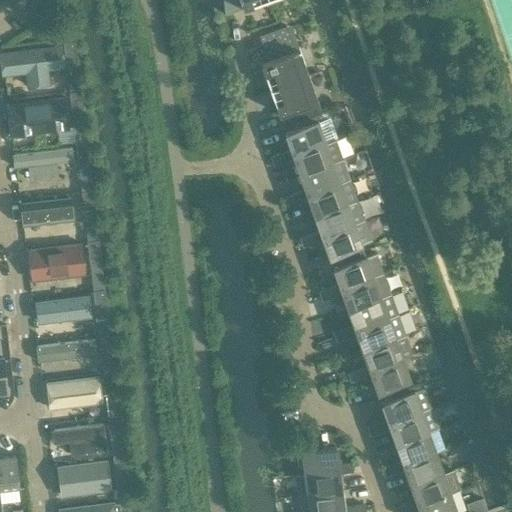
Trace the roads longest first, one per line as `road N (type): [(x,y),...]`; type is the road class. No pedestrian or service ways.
road 1 (residential): [(386,511),(357,430),(311,400),(292,265),(253,162)]
road 2 (unclassified): [(221,511),(177,171)]
road 3 (residential): [(34,424),(2,216)]
road 4 (unclassified): [(177,171),(148,0)]
road 5 (residential): [(253,162),(238,26)]
